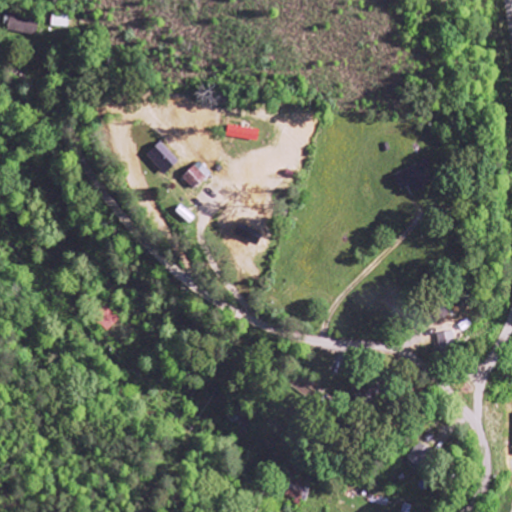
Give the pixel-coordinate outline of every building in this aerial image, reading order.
[(51,27),(68,27),(69,16),(51,15),(51,27)] [(8,31),(37,39),(40,25),(11,17),(8,31)] [(180,162),(161,142),(147,156),(165,176),(180,162)] [(183,179),(195,191),(211,174),(199,162),(183,179)] [(400,192),(414,187),(416,192),(432,186),(424,164),(394,175),(400,192)] [(105,333),(119,320),(101,301),(88,314),(105,333)] [(439,357),(457,356),(455,333),(438,334),(439,357)] [(407,457),(425,475),(439,461),(421,443),(407,457)]
